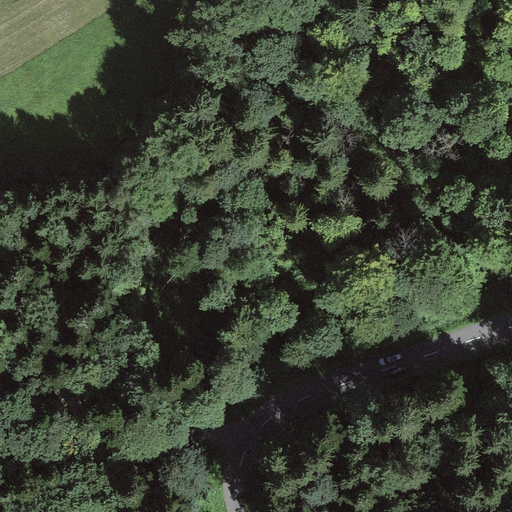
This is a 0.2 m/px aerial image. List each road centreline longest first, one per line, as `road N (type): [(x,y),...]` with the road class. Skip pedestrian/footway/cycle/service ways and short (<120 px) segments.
road 1 (tertiary): [(246,511),(249,463),(262,435),(300,406),(511,333)]
road 2 (track): [(0,480),(189,452),(249,463)]
